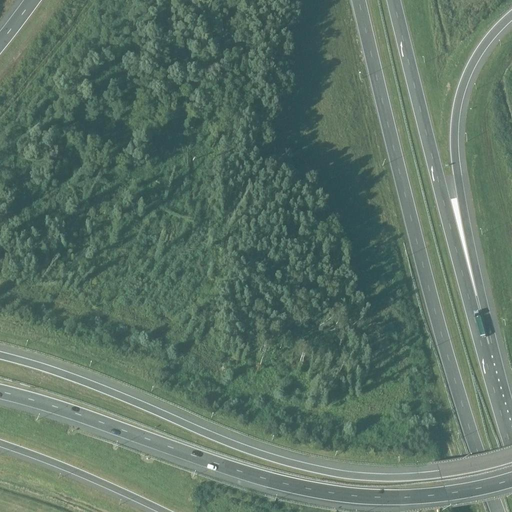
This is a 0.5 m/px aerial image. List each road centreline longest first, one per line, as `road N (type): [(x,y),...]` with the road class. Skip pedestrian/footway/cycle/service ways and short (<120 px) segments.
road 1 (motorway): [(511,459),(423,477),(302,466),(0,355)]
road 2 (trunk): [(358,0),(422,266),(496,511)]
road 3 (motorway): [(0,392),(308,489),(415,497),(511,480)]
road 4 (trunk): [(481,347),(393,0)]
road 5 (motorway): [(481,347),(481,295),(457,180),(454,117),(475,56),(511,14)]
road 6 (motorway): [(0,444),(163,511)]
